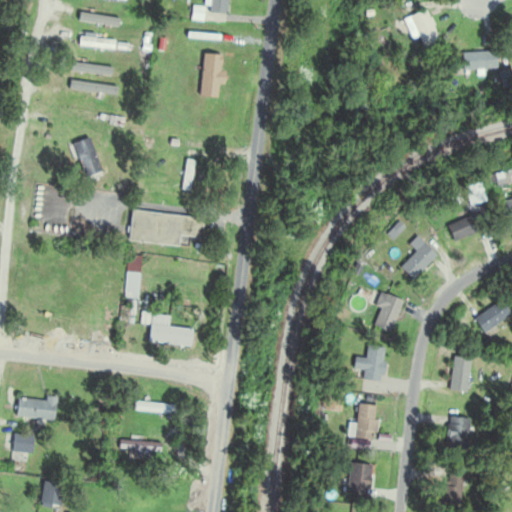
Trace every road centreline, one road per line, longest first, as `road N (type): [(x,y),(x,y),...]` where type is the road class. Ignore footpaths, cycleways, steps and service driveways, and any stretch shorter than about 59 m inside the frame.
road 1 (residential): [(273,0),(211,511)]
road 2 (residential): [(399,511),(430,320),(461,283),(511,259)]
road 3 (residential): [(39,0),(0,280)]
road 4 (residential): [(0,351),(184,375),(226,391)]
